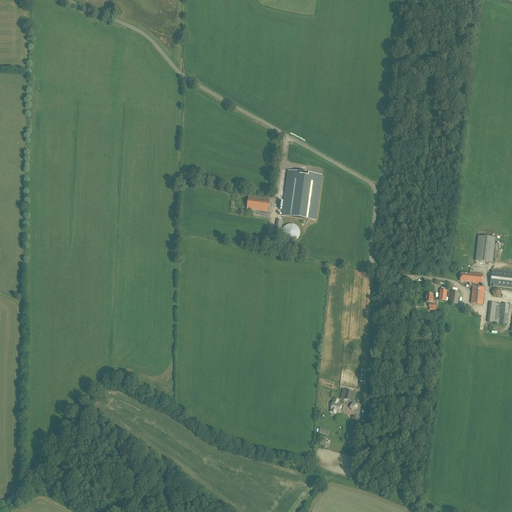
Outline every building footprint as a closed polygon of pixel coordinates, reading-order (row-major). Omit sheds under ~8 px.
[(284,181),(279,218),(313,222),(320,177),(285,172),(284,181)] [(269,200),(248,197),(246,209),(267,212),(269,200)] [(274,237),(279,238),(282,221),(277,220),(274,237)] [(287,242),(290,243),(292,243),(293,243),(294,242),(295,242),(296,241),(297,240),(298,239),(299,238),(300,237),(300,235),(301,233),(300,232),(299,230),(298,230),(297,227),(296,227),(294,226),(293,226),(291,226),(290,226),(289,226),(288,226),(287,227),(286,228),(285,228),(284,230),(283,232),(283,233),(283,235),(283,237),(284,238),(285,240),(287,242)] [(478,236),(475,256),(475,261),(493,263),(495,238),(478,236)] [(511,272),(491,270),(489,286),(511,288),(511,272)] [(473,284),(473,287),(481,288),(482,285),(483,275),(470,274),(461,273),(460,282),(469,283),(469,284),(473,284)] [(481,288),(473,287),(472,287),(470,304),(482,305),(484,288),(481,288)] [(492,289),(489,297),(496,299),(499,292),(492,289)] [(458,304),(459,292),(451,291),(449,303),(458,304)] [(433,304),(432,304),(433,298),(432,298),(432,295),(426,294),(425,303),(429,303),(428,312),(436,313),(437,305),(433,304)] [(509,305),(489,303),(487,322),(507,325),(509,305)] [(343,399),(351,402),(353,392),(345,390),(342,399),(343,399)] [(343,407),(342,407),(342,404),(338,403),(339,401),(333,399),(333,401),(332,401),(330,410),(330,412),(335,414),(336,412),(340,413),(341,410),(342,410),(343,407)] [(357,417),(352,417),(348,447),(354,447),(357,417)]
